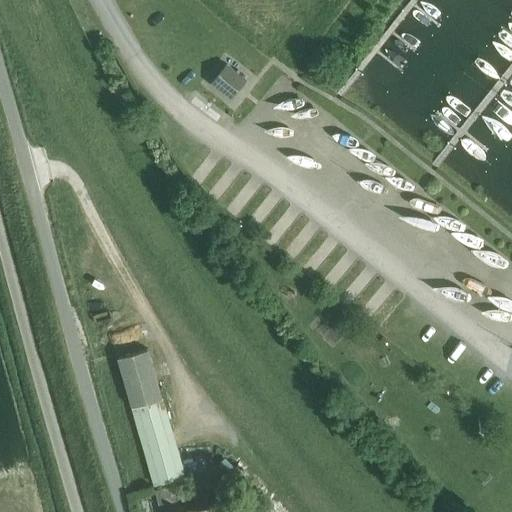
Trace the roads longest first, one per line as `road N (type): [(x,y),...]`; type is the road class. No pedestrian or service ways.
road 1 (unclassified): [(125,511),(0,76)]
road 2 (unclassified): [(77,511),(0,252)]
